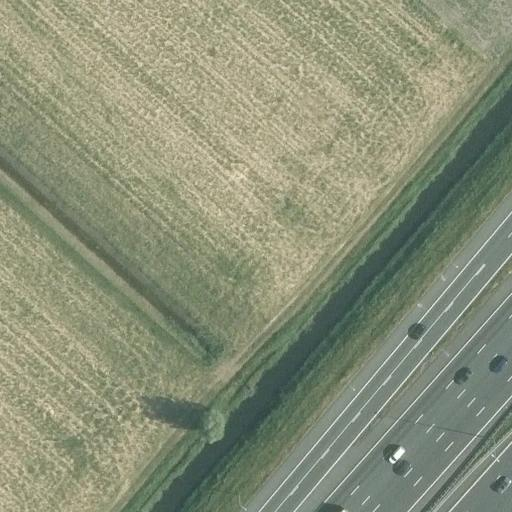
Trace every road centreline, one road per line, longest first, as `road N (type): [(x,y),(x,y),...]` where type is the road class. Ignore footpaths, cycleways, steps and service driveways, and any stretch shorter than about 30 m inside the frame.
road 1 (motorway): [(511,231),(275,511)]
road 2 (motorway): [(511,337),(359,511)]
